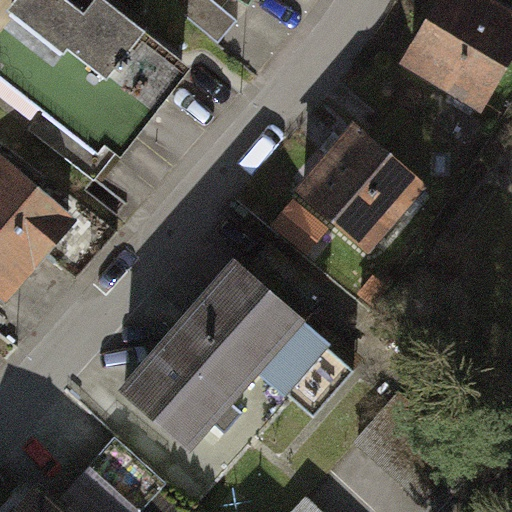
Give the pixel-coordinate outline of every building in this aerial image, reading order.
[(0,0),(0,76),(131,173),(208,69),(113,0),(0,0)] [(511,83),(511,12),(492,0),(449,0),(410,65),(492,115),(511,83)] [(435,190),(359,127),(305,192),(380,255),(435,190)] [(85,224),(4,155),(0,159),(0,291),(16,305),(85,224)] [(315,323),(241,259),(127,388),(200,453),(315,323)] [(72,511),(48,488),(24,511),(72,511)] [(326,511),(315,500),(302,511),(326,511)]
